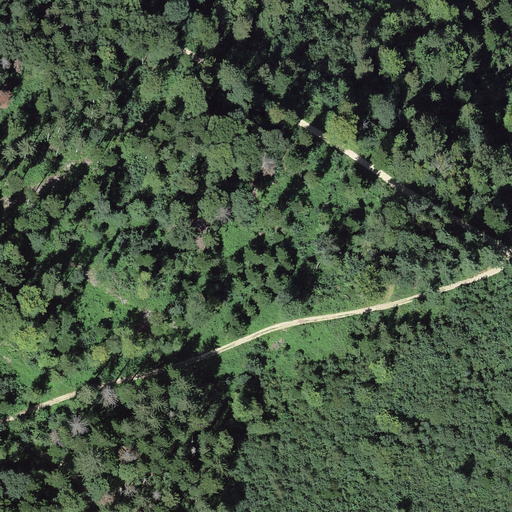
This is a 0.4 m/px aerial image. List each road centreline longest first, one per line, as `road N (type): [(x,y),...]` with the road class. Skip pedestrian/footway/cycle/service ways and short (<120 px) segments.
road 1 (track): [(0,426),(91,378),(511,265)]
road 2 (track): [(511,258),(113,0)]
road 3 (track): [(84,511),(53,455),(0,439)]
